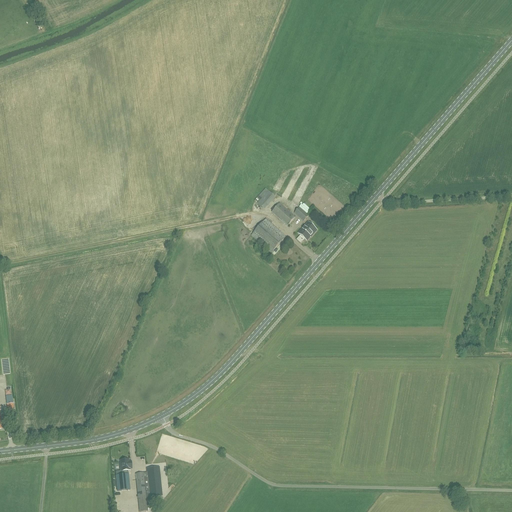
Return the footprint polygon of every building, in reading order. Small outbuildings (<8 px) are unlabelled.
[(264,210),(276,198),(269,191),(257,204),(264,210)] [(287,226),(295,217),(280,203),(272,212),(287,226)] [(299,208),(294,213),(304,221),(309,216),(299,208)] [(271,253),(286,237),(266,219),(251,236),(271,253)] [(317,230),(308,222),(299,233),(307,241),(311,237),(310,237),(313,234),(317,230)] [(130,470),(132,469),(132,466),(131,462),(129,462),(129,460),(120,461),(121,463),(120,463),(121,471),(123,471),(124,475),(116,476),(118,491),(130,490),(128,471),(130,470)] [(151,509),(150,504),(150,497),(162,496),(159,467),(146,468),(147,473),(135,474),(139,511),(141,511),(148,511),(148,509),(151,509)]
